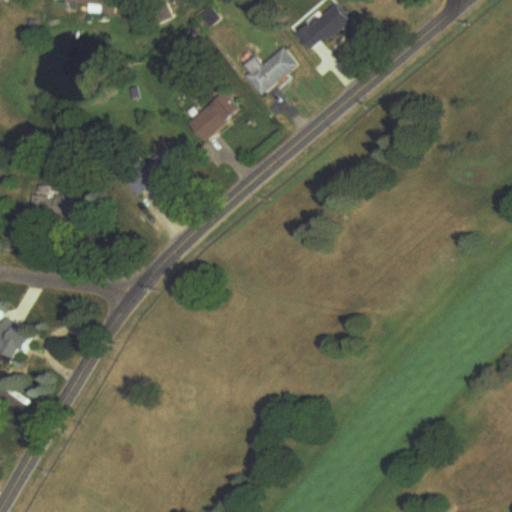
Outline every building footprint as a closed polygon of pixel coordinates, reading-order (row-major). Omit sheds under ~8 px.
[(124,0),(71,0),(71,7),(107,7),(107,17),(124,17),(124,0)] [(356,22),(342,6),(303,39),(316,55),(356,22)] [(266,97),(303,67),(289,50),(267,67),(260,58),(247,67),(253,75),(250,77),(266,97)] [(248,113),(234,93),(193,123),(207,143),(248,113)] [(187,170),(176,151),(129,178),(140,197),(187,170)] [(88,198),(37,197),(37,223),(88,224),(88,198)] [(41,301),(29,294),(17,311),(29,319),(41,301)] [(0,336),(0,349),(26,364),(41,338),(10,320),(0,336)]
